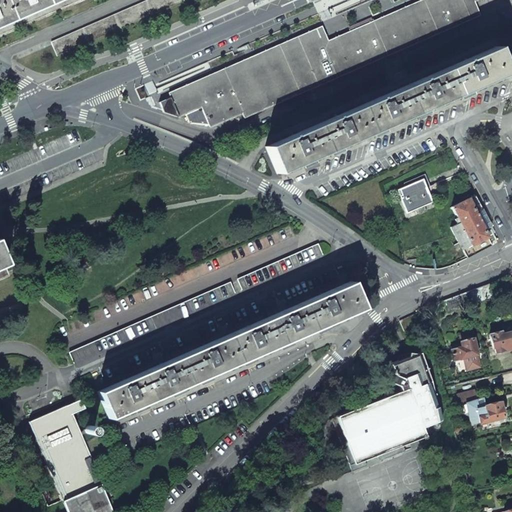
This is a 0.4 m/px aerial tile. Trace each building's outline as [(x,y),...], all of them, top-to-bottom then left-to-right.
[(57,0),(0,25),(0,35),(81,0),(57,0)] [(0,0),(0,25),(57,0),(0,0)] [(150,0),(51,43),(56,57),(186,0),(150,0)] [(416,0),(389,11),(367,21),(350,28),(325,38),(321,24),(237,59),(165,90),(166,95),(173,112),(178,117),(182,120),(188,123),(205,125),(210,127),(242,113),(244,117),(404,48),(479,15),(474,1),(476,0),(416,0)] [(264,147),(276,174),(304,162),(306,166),(315,162),(314,158),(332,150),(334,153),(343,150),(341,146),(376,131),(377,135),(386,131),(385,127),(419,112),(421,116),(430,112),(428,108),(462,93),(464,97),(473,93),(471,89),(506,74),(494,47),(264,147)] [(404,207),(413,230),(439,219),(429,196),(404,207)] [(450,228),(462,251),(487,238),(484,231),(492,226),(474,196),(467,199),(451,207),(457,218),(454,220),(457,224),(450,228)] [(318,245),(237,280),(241,290),(322,255),(318,245)] [(4,264),(0,266),(0,279),(9,275),(4,264)] [(349,282),(96,392),(108,419),(136,407),(138,410),(147,406),(145,403),(173,391),(174,394),(183,391),(182,387),(201,379),(202,382),(211,378),(210,375),(244,360),(246,363),(255,359),(253,356),(281,344),(283,347),(292,343),(290,340),(318,328),(319,331),(329,327),(327,324),(361,309),(349,282)] [(69,354),(73,364),(234,293),(230,283),(69,354)] [(488,284),(442,302),(447,314),(493,297),(488,284)] [(422,312),(400,322),(406,336),(426,327),(422,312)] [(495,353),(511,349),(511,331),(500,335),(499,332),(489,334),(492,348),(494,347),(495,353)] [(459,342),(460,347),(450,350),(453,360),(463,358),(466,370),(479,367),(474,351),(471,339),(469,333),(458,336),(459,342)] [(335,417),(331,419),(333,426),(351,472),(364,467),(362,461),(377,455),(379,461),(404,451),(402,446),(425,437),(422,428),(441,420),(431,381),(419,352),(388,364),(391,369),(389,373),(383,375),(386,381),(397,386),(399,391),(335,416),(335,417)] [(466,404),(476,401),(476,400),(473,390),(456,395),(461,405),(466,404)] [(476,401),(478,409),(484,408),(484,406),(482,398),(476,400),(476,401)] [(479,423),(502,417),(499,402),(484,406),(484,408),(478,409),(476,401),(466,404),(468,412),(470,421),(474,424),(479,422),(479,423)] [(111,511),(66,406),(28,422),(67,511),(111,511)] [(85,433),(87,434),(88,434),(90,434),(92,433),(93,432),(93,430),(93,428),(92,427),(90,426),(88,425),(87,425),(85,426),(84,428),(84,430),(84,432),(85,433)]
